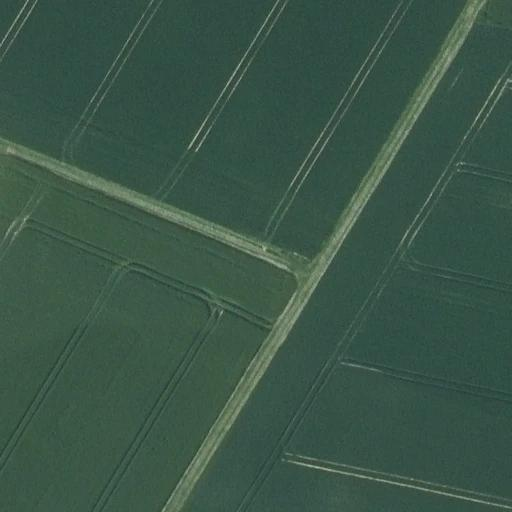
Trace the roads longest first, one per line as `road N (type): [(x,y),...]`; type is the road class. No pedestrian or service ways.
road 1 (track): [(0,143),(316,265)]
road 2 (track): [(316,265),(475,0)]
road 3 (track): [(168,511),(316,265)]
